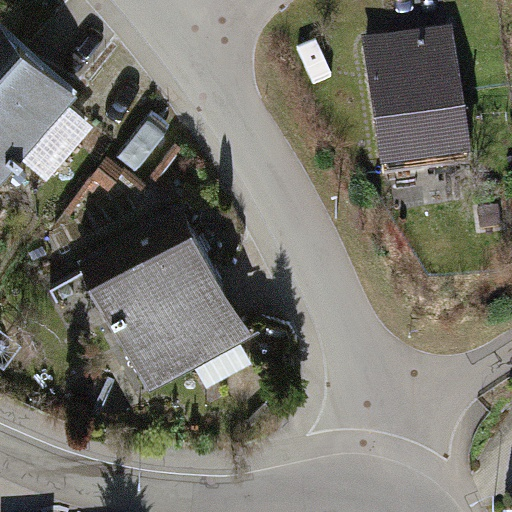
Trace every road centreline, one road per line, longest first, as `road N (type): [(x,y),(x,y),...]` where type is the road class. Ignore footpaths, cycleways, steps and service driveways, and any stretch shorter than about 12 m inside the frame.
road 1 (residential): [(397,414),(199,41)]
road 2 (residential): [(388,506),(202,509),(100,489),(0,445)]
road 3 (residential): [(511,354),(397,414)]
